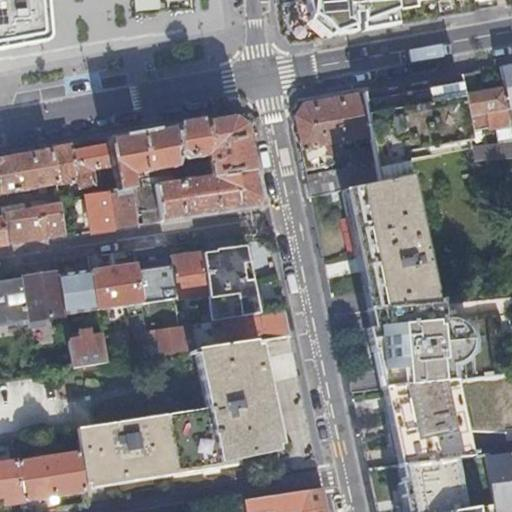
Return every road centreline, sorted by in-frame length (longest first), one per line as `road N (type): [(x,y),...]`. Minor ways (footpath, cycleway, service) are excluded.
road 1 (residential): [(346,475),(260,79)]
road 2 (tertiary): [(0,126),(260,79)]
road 3 (tertiary): [(260,79),(511,34)]
road 4 (residential): [(346,475),(98,511)]
